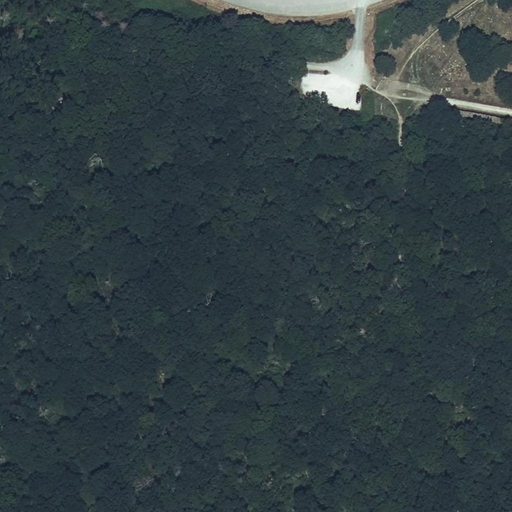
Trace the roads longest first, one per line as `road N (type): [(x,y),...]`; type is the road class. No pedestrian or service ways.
road 1 (track): [(0,132),(87,78),(201,63),(357,66)]
road 2 (track): [(511,111),(391,90)]
